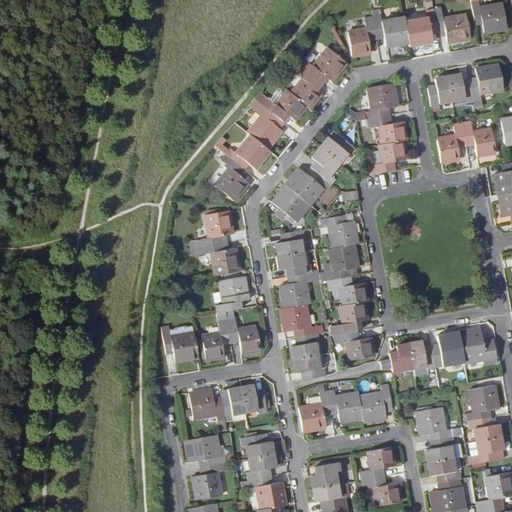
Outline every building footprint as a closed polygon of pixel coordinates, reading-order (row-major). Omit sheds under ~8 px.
[(477,9),(475,0),(466,0),(472,27),(479,26),(481,34),(504,30),(499,5),(477,9)] [(430,11),(434,34),(442,32),(443,38),(444,44),(467,40),(463,16),(439,20),(438,9),(430,11)] [(405,44),(406,48),(429,44),(427,35),(434,34),(430,11),(423,12),(424,20),(401,24),(405,44)] [(370,18),(374,42),(381,40),(382,49),(405,44),(401,24),(401,20),(378,24),(377,17),(370,18)] [(366,43),(374,42),(370,18),(362,20),(363,31),(346,34),(350,58),(368,56),(366,43)] [(296,66),(315,81),(320,75),(329,83),(343,66),(324,50),(310,67),(301,60),(296,66)] [(287,95),(303,109),(306,111),(318,96),(309,88),(315,81),(296,66),(291,73),(293,75),(299,80),(292,89),(287,95)] [(500,91),(495,66),(472,71),(473,74),(474,79),(467,80),(471,104),(478,103),(477,96),(500,91)] [(299,80),(293,75),(285,84),(292,89),(299,80)] [(463,105),(471,104),(467,80),(458,82),(458,77),(445,79),(449,104),(462,101),(463,105)] [(436,106),(449,104),(445,79),(431,82),(432,87),(425,89),(429,112),(436,111),(436,106)] [(352,116),(353,124),(364,122),(387,117),(386,110),(394,109),(390,85),(365,90),(369,113),(352,116)] [(257,95),(251,101),(277,122),(283,115),(292,123),(303,109),(287,95),(284,93),(279,100),(273,107),(267,102),(257,95)] [(273,95),(267,102),(273,107),(279,100),(273,95)] [(244,135),(247,138),(264,151),(278,133),(272,128),(277,122),(251,101),(247,107),(258,117),(244,135)] [(379,147),(400,143),(404,142),(400,124),(388,126),(387,117),(364,122),(365,130),(376,128),(379,147)] [(511,118),(495,122),(501,147),(511,145),(511,118)] [(468,123),(459,124),(464,148),(473,146),(475,159),(493,155),(488,131),(470,134),(468,123)] [(464,148),(459,124),(451,126),(453,137),(435,141),(439,165),(457,162),(455,150),(464,148)] [(316,150),(336,165),(344,155),(348,158),(353,151),(335,136),(329,143),(325,139),(316,150)] [(227,151),(222,157),(241,172),(246,166),(252,171),(266,154),(264,151),(247,138),(232,154),(227,151)] [(368,168),(369,177),(393,172),(391,164),(402,162),(400,143),(379,147),(375,148),(378,166),(368,168)] [(314,176),(326,185),(330,179),(328,176),(336,165),(316,150),(308,160),(313,164),(307,170),(314,176)] [(241,172),(222,157),(218,162),(227,170),(212,188),(231,203),(245,185),(237,177),(241,172)] [(511,194),(511,164),(504,166),(498,167),(500,175),(490,177),(494,198),(496,198),(511,194)] [(310,182),(314,176),(307,170),(303,176),(310,182)] [(283,189),(307,207),(320,190),(310,182),(303,176),(296,171),(282,188),(283,189)] [(326,203),(336,194),(329,187),(320,197),(326,203)] [(293,224),(307,207),(283,189),(269,205),(276,211),(282,216),(293,224)] [(339,203),(357,200),(355,192),(337,195),(339,203)] [(511,194),(496,198),(500,219),(508,218),(511,217),(511,194)] [(278,222),(282,216),(276,211),(271,216),(278,222)] [(195,243),(196,250),(218,246),(217,239),(223,238),(229,237),(225,213),(201,218),(205,241),(195,243)] [(329,251),(351,247),(354,246),(350,224),(341,225),(340,218),(318,222),(319,229),(326,228),(329,251)] [(302,241),(300,233),(277,237),(278,245),(273,246),(275,258),(299,254),(297,242),(302,241)] [(208,255),(212,278),(236,273),(232,251),(225,252),(220,253),(218,246),(196,250),(197,257),(208,255)] [(324,283),(348,279),(346,272),(355,271),(351,247),(329,251),(326,251),(330,275),(323,276),(324,283)] [(302,268),(299,254),(275,258),(277,273),(283,272),(285,279),(308,275),(307,267),(302,268)] [(280,311),(303,307),(306,306),(302,283),(309,282),(308,275),(285,279),(286,286),(276,288),(280,311)] [(340,308),(361,304),(364,304),(361,286),(349,288),(348,279),(324,283),(326,292),(337,290),(340,308)] [(213,309),(214,315),(221,314),(238,311),(237,304),(245,303),(241,280),(216,284),(220,307),(213,309)] [(354,334),(356,333),(355,325),(364,323),(361,304),(340,308),(337,309),(340,327),(329,330),(331,338),(354,334)] [(291,340),(315,336),(313,328),(307,329),(303,307),(280,311),(277,312),(281,334),(290,332),(291,340)] [(223,324),(228,347),(237,345),(239,357),(257,354),(252,329),(234,332),(232,322),(223,324)] [(220,348),(228,347),(223,324),(215,326),(217,336),(199,339),(203,364),(222,360),(220,348)] [(479,345),(477,332),(454,336),(460,366),(479,363),(480,369),(494,366),(490,343),(479,345)] [(172,366),(195,361),(190,336),(167,340),(166,333),(158,335),(163,358),(170,357),(172,366)] [(356,342),(354,334),(331,338),(332,347),(343,345),(346,363),(371,359),(368,341),(356,342)] [(431,371),(460,366),(454,336),(454,335),(433,339),(435,348),(427,350),(431,371)] [(290,362),(314,357),(312,345),(316,344),(315,336),(291,340),(293,347),(287,349),(290,362)] [(432,373),(431,371),(427,350),(426,343),(405,347),(410,371),(423,369),(424,374),(432,373)] [(410,371),(405,347),(392,350),(393,356),(385,357),(386,364),(388,371),(388,374),(389,380),(398,378),(397,373),(410,371)] [(320,379),(322,379),(321,370),(316,370),(314,357),(290,362),(292,375),(298,374),(299,382),(311,381),(320,379)] [(388,371),(386,364),(377,365),(378,373),(388,371)] [(410,371),(411,380),(425,378),(424,374),(423,369),(410,371)] [(355,399),(359,420),(360,424),(382,420),(381,412),(388,410),(385,387),(377,388),(378,395),(355,399)] [(252,393),(251,388),(237,391),(242,414),(255,412),(256,417),(264,415),(260,392),(252,393)] [(465,424),(488,420),(487,413),(495,412),(491,388),(466,393),(470,416),(464,418),(465,424)] [(217,400),(221,423),(230,421),(229,417),(242,414),(237,391),(225,393),(225,398),(217,400)] [(215,424),(221,423),(217,400),(211,401),(209,392),(185,396),(190,422),(214,417),(215,424)] [(355,399),(355,395),(332,399),(331,393),(323,394),(327,417),(335,416),(337,424),(359,420),(355,399)] [(307,408),(295,410),(300,434),(322,430),(321,418),(327,417),(323,394),(316,395),(317,399),(318,406),(307,408)] [(306,401),(307,408),(318,406),(317,399),(306,401)] [(427,444),(450,439),(449,433),(443,434),(439,411),(413,415),(417,438),(426,437),(427,444)] [(472,445),(497,440),(495,427),(489,428),(488,420),(465,424),(466,431),(470,431),(472,445)] [(246,462),(270,457),(268,445),(262,445),(261,437),(237,441),(239,450),(244,449),(246,462)] [(203,470),(219,467),(220,467),(219,459),(217,460),(213,438),(182,444),(180,444),(185,465),(194,464),(202,462),(203,470)] [(451,447),(450,439),(427,444),(428,451),(423,452),(425,466),(450,462),(447,448),(451,447)] [(464,459),(465,467),(495,462),(494,453),(499,453),(497,440),(472,445),(475,457),(466,459),(464,459)] [(475,457),(472,445),(464,446),(466,459),(475,457)] [(450,462),(459,460),(457,446),(451,447),(447,448),(450,462)] [(358,483),(381,479),(380,470),(391,468),(388,450),(364,454),(367,473),(357,475),(358,483)] [(246,484),(269,480),(267,472),(273,470),(270,457),(246,462),(249,475),(244,476),(246,484)] [(195,471),(203,470),(202,462),(194,464),(195,471)] [(434,478),(435,486),(457,482),(458,482),(457,474),(452,474),(450,462),(425,466),(427,480),(434,478)] [(310,492),(342,486),(339,473),(336,474),(335,466),(312,469),(313,478),(307,479),(310,492)] [(187,480),(192,503),(218,498),(214,475),(220,474),(219,467),(203,470),(195,471),(197,478),(187,480)] [(477,511),(478,511),(501,508),(499,501),(511,499),(507,476),(483,481),(487,503),(476,505),(477,511)] [(383,488),(381,479),(358,483),(359,491),(371,490),(374,508),(398,504),(395,485),(383,488)] [(261,511),(279,509),(283,508),(278,486),(270,487),(269,480),(246,484),(239,485),(240,493),(247,492),(254,490),(257,511),(261,511)] [(430,511),(454,511),(462,511),(457,482),(435,486),(436,493),(427,495),(430,511)] [(318,511),(342,511),(341,500),(345,499),(343,486),(342,486),(310,492),(312,505),(318,504),(318,511)] [(247,492),(250,511),(257,511),(254,490),(247,492)]
